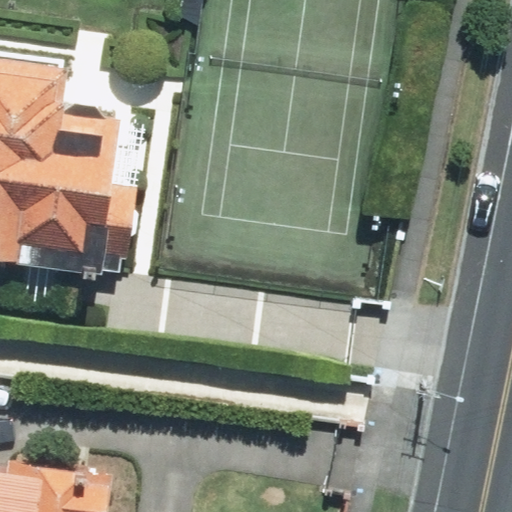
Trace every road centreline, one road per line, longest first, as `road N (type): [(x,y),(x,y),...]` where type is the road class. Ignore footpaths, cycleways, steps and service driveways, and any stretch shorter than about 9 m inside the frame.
road 1 (unknown): [(0,348),(501,424)]
road 2 (secondary): [(511,369),(484,511)]
